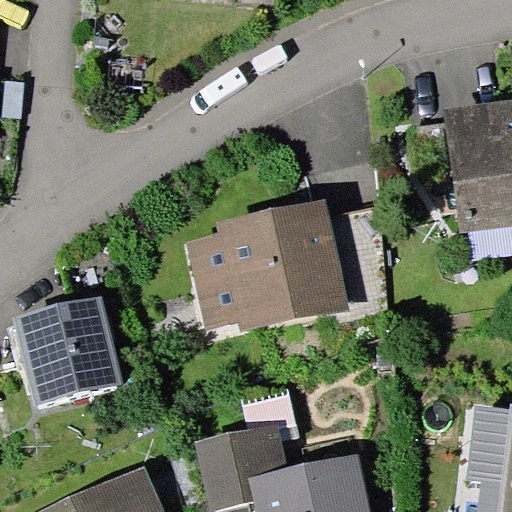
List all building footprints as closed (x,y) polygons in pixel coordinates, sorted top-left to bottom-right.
[(24,81),(7,80),(4,117),(21,118),(24,81)] [(511,225),(511,98),(443,108),(461,233),(511,225)] [(242,332),(350,309),(326,198),(217,221),(219,233),(188,239),(207,329),(240,322),(242,332)] [(36,403),(123,383),(102,296),(15,317),(36,403)] [(511,511),(511,403),(511,409),(501,483),(497,511),(511,511)] [(501,483),(511,409),(476,405),(467,478),(481,480),(501,483)] [(211,510),(254,501),(249,477),(287,468),(277,423),(196,441),(211,510)] [(371,511),(358,452),(287,468),(249,477),(254,501),(256,511),(371,511)] [(36,511),(164,511),(144,465),(36,511)] [(497,511),(501,483),(481,480),(477,511),(497,511)]
